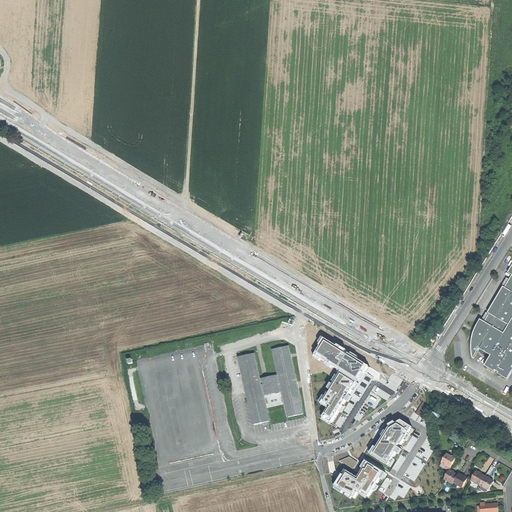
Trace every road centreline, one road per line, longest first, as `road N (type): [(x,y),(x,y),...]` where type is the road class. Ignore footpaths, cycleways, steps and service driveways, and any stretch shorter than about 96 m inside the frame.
road 1 (track): [(0,49),(7,88),(46,116),(421,347),(439,348)]
road 2 (primary): [(425,372),(0,121)]
road 3 (track): [(491,265),(477,254),(492,0)]
road 4 (track): [(320,462),(89,511)]
road 5 (track): [(171,223),(185,196),(199,0)]
road 6 (unclassified): [(511,235),(425,372)]
road 7 (track): [(152,497),(122,350)]
road 8 (residential): [(425,372),(349,440),(317,449)]
